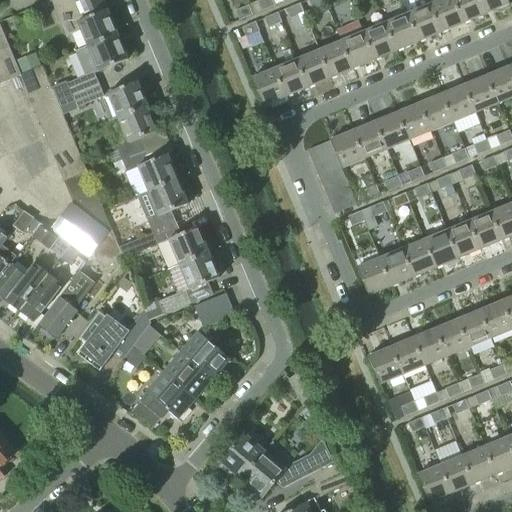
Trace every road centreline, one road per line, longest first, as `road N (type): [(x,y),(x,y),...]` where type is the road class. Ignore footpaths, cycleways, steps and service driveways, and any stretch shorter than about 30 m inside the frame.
road 1 (residential): [(511,27),(276,124),(359,322),(511,258)]
road 2 (residential): [(175,492),(277,346),(141,0)]
road 3 (residential): [(112,432),(0,349)]
road 4 (residential): [(11,511),(91,459),(112,432)]
